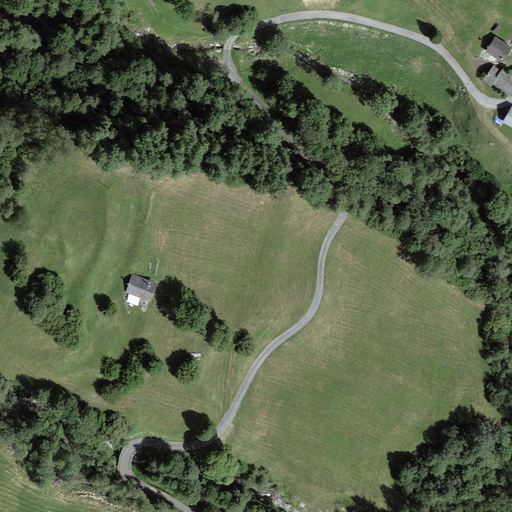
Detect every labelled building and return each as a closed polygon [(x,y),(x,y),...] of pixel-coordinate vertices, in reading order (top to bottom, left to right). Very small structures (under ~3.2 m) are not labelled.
[(511,47),(495,35),(485,50),(502,61),(511,47)] [(501,69),(494,64),(482,79),(491,87),(494,84),(508,96),(511,91),(511,69),(511,71),(504,66),(501,69)] [(511,106),(502,122),(511,127),(511,106)] [(155,283),(132,274),(125,292),(148,301),(155,283)] [(173,311),(161,306),(160,310),(171,315),(173,311)]
